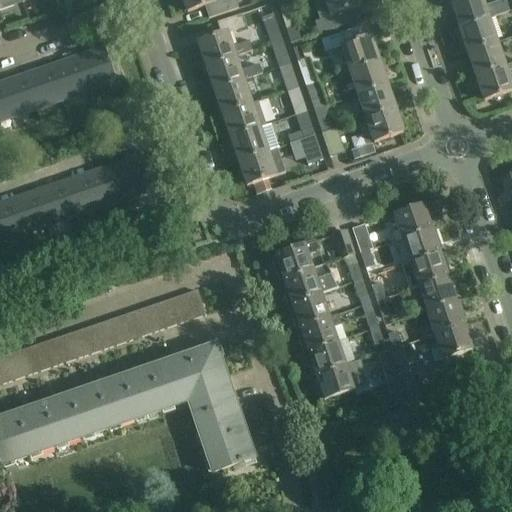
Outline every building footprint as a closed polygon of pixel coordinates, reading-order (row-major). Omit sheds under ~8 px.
[(0,0),(0,11),(14,6),(12,1),(14,0),(0,0)] [(182,0),(186,12),(204,7),(209,19),(238,9),(234,0),(182,0)] [(313,0),(320,20),(314,22),(318,34),(340,27),(335,14),(359,6),(357,0),(313,0)] [(450,5),(458,29),(487,20),(509,12),(505,0),(483,7),(480,0),(465,0),(452,5),(450,5)] [(292,11),(280,14),(287,32),(298,28),(292,11)] [(239,15),(216,23),(220,35),(197,43),(205,67),(234,58),(251,52),(248,42),(231,48),(226,34),(244,28),(239,15)] [(268,38),(279,34),(273,18),(262,21),(268,38)] [(458,29),(452,31),(453,32),(454,32),(459,47),(463,45),(466,53),(495,44),(500,42),(495,28),(490,29),(487,20),(458,29)] [(349,71),(378,62),(370,38),(346,45),(342,34),(321,41),(325,52),(341,47),(349,71)] [(282,42),(270,46),(276,61),(287,57),(282,42)] [(466,53),(474,77),(503,68),(495,44),(466,53)] [(87,91),(113,82),(102,49),(75,59),(87,91)] [(205,67),(213,91),(242,81),(262,74),(259,65),(239,72),(234,58),(205,67)] [(87,91),(75,59),(50,67),(61,100),(87,91)] [(378,62),(349,71),(357,95),(386,86),(378,62)] [(295,82),(290,65),(278,69),(284,85),(295,82)] [(311,66),(299,70),(305,86),(316,82),(311,66)] [(50,67),(24,76),(35,109),(61,100),(50,67)] [(511,92),(503,68),(474,77),(483,102),(511,92)] [(35,109),(24,76),(0,84),(0,91),(9,118),(35,109)] [(213,91),(221,115),(250,105),(242,81),(213,91)] [(357,95),(365,119),(394,109),(386,86),(357,95)] [(303,105),(298,89),(286,93),(292,109),(303,105)] [(319,90),(308,94),(313,110),(324,106),(319,90)] [(0,121),(9,118),(0,91),(0,121)] [(221,115),(229,138),(266,126),(258,103),(250,105),(221,115)] [(394,109),(365,119),(373,143),(402,134),(394,109)] [(311,129),(306,112),(294,116),(300,133),(311,129)] [(316,118),(321,134),(333,130),(327,114),(316,118)] [(237,162),(275,149),(279,148),(270,124),(266,126),(229,138),(237,162)] [(336,129),(333,130),(321,134),(330,157),(344,153),(336,129)] [(314,136),(302,140),(298,141),(307,166),(322,161),(314,136)] [(275,149),(237,162),(246,187),(284,174),(284,172),(283,173),(275,149)] [(380,170),(411,161),(408,149),(376,157),(380,170)] [(138,157),(112,166),(124,200),(150,191),(138,157)] [(124,200),(112,166),(86,175),(98,209),(124,200)] [(98,209),(86,175),(60,184),(72,218),(98,209)] [(72,218),(60,184),(34,192),(46,227),(72,218)] [(8,201),(20,235),(46,227),(34,192),(8,201)] [(0,242),(20,235),(8,201),(0,204),(0,242)] [(395,243),(401,241),(432,230),(428,218),(431,217),(426,205),(393,216),(398,231),(392,233),(395,243)] [(352,231),(360,255),(369,252),(372,251),(364,227),(352,231)] [(401,241),(409,265),(440,254),(436,243),(439,242),(435,230),(432,231),(432,230),(401,241)] [(341,261),(353,257),(346,233),(334,237),(341,261)] [(315,243),(304,247),(274,257),(278,270),(275,271),(279,281),(282,280),(282,281),(312,271),(308,258),(319,254),(315,243)] [(369,252),(360,255),(365,270),(374,267),(369,252)] [(409,265),(418,289),(448,278),(444,267),(447,266),(443,254),(440,255),(440,254),(409,265)] [(353,284),(362,281),(356,265),(348,268),(353,284)] [(290,305),(330,292),(335,290),(325,267),(312,271),(282,281),(286,294),(283,295),(287,306),(290,305)] [(418,289),(426,312),(456,302),(452,290),(455,289),(451,278),(448,279),(448,278),(418,289)] [(367,296),(362,281),(353,284),(358,299),(367,296)] [(371,287),(376,303),(385,300),(380,284),(371,287)] [(184,295),(192,320),(205,315),(196,291),(184,295)] [(330,292),(290,305),(295,318),(292,319),(295,330),(298,329),(298,330),(329,319),(324,306),(334,303),(330,292)] [(192,320),(184,295),(171,300),(179,324),(192,320)] [(179,324),(171,300),(158,304),(167,329),(179,324)] [(385,300),(376,303),(381,319),(391,315),(385,300)] [(426,312),(434,336),(464,326),(460,314),(463,314),(459,302),(457,303),(456,302),(426,312)] [(167,329),(158,304),(146,308),(154,333),(167,329)] [(154,333),(146,308),(133,313),(141,337),(154,333)] [(120,317),(129,341),(141,337),(133,313),(120,317)] [(369,332),(378,329),(373,313),(364,316),(369,332)] [(337,316),(329,319),(298,330),(302,342),(300,343),(304,355),(306,354),(337,343),(332,329),(340,326),(337,316)] [(108,321),(116,346),(129,341),(120,317),(108,321)] [(95,326),(103,350),(116,346),(108,321),(95,326)] [(82,330),(91,354),(103,350),(95,326),(82,330)] [(464,327),(464,326),(434,336),(439,351),(432,353),(435,363),(472,350),(468,338),(471,337),(467,326),(464,327)] [(383,344),(378,329),(369,332),(374,347),(383,344)] [(70,334),(78,359),(91,354),(82,330),(70,334)] [(392,351),(401,347),(396,333),(388,336),(392,351)] [(57,338),(65,363),(78,359),(70,334),(57,338)] [(44,343),(53,367),(65,363),(57,338),(44,343)] [(32,347),(40,372),(53,367),(44,343),(32,347)] [(337,343),(306,354),(310,365),(308,366),(312,378),(314,377),(345,367),(337,343)] [(254,458),(215,345),(0,418),(0,461),(1,465),(186,402),(210,473),(254,458)] [(401,347),(407,363),(415,360),(410,345),(401,347)] [(40,372),(32,347),(19,351),(28,376),(40,372)] [(401,347),(392,351),(389,352),(397,376),(410,372),(407,363),(401,347)] [(15,380),(28,376),(19,351),(7,356),(15,380)] [(397,376),(389,352),(378,356),(385,380),(397,376)] [(0,378),(2,385),(15,380),(7,356),(0,357),(0,378)] [(345,367),(314,377),(319,390),(316,391),(320,402),(368,386),(360,362),(345,367)] [(406,403),(402,392),(391,396),(395,407),(406,403)]
